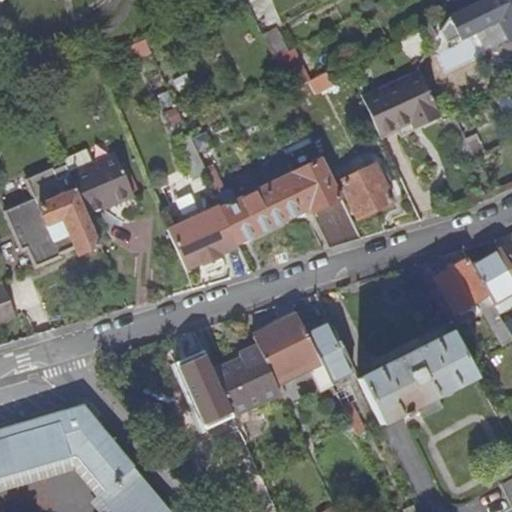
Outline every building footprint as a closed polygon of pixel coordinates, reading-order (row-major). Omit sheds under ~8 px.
[(497,10),(506,7),(503,0),(486,0),(449,18),(440,31),(443,37),(452,33),(456,41),(502,20),(497,10)] [(288,53),(275,59),(290,91),(304,83),(288,53)] [(431,104),(435,102),(420,73),(363,100),(377,130),(410,114),(413,121),(435,111),(431,104)] [(192,179),(206,173),(195,148),(188,135),(175,141),(192,179)] [(314,141),(323,160),(332,156),(323,137),(314,141)] [(361,240),(323,160),(234,202),(206,143),(195,148),(206,173),(222,207),(219,209),(235,243),(308,209),(310,212),(311,211),(328,249),(361,240)] [(75,190),(86,216),(131,196),(114,155),(68,175),(75,190)] [(393,201),(376,165),(339,183),(357,219),(393,201)] [(77,254),(99,245),(86,216),(75,190),(63,195),(52,167),(25,179),(33,197),(3,210),(20,250),(47,239),(51,248),(71,240),(77,254)] [(237,246),(235,243),(219,209),(218,206),(166,230),(173,244),(183,270),(201,264),(201,266),(202,266),(220,257),(219,254),(237,246)] [(493,305),(511,293),(511,266),(509,269),(498,251),(471,267),(488,295),(492,302),(493,305)] [(454,314),(488,295),(471,267),(467,259),(434,278),(454,314)] [(511,293),(493,305),(498,313),(511,304),(511,293)] [(511,336),(498,313),(493,305),(492,302),(482,308),(503,345),(511,340),(511,336)] [(278,317),(281,323),(296,316),(293,310),(278,317)] [(272,379),(317,358),(305,335),(296,316),(281,323),(252,337),(256,345),(272,379)] [(317,358),(322,368),(328,381),(353,370),(330,323),(305,335),(317,358)] [(358,380),(380,425),(392,419),(399,415),(400,414),(402,418),(409,416),(407,411),(473,377),(450,332),(377,370),(371,373),(358,380)] [(278,392),(272,379),(256,345),(237,354),(239,359),(211,372),(219,389),(230,413),(232,415),(278,392)] [(192,401),(219,389),(211,372),(202,352),(175,364),(192,401)] [(318,392),(331,386),(328,381),(322,368),(310,374),(318,392)] [(500,419),(511,411),(511,401),(511,399),(494,408),(500,419)] [(341,407),(355,436),(363,432),(349,404),(341,407)] [(170,511),(83,406),(0,431),(0,478),(75,455),(105,491),(99,497),(111,511),(170,511)] [(226,433),(237,428),(232,415),(230,413),(219,418),(226,433)] [(511,501),(511,500),(511,479),(503,485),(511,501)]
